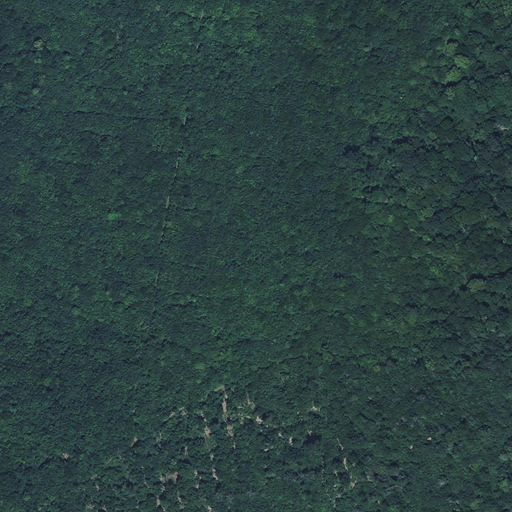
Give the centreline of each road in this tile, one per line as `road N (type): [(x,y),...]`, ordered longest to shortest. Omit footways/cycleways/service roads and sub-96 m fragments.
road 1 (track): [(511,283),(442,335),(283,360),(195,401),(137,442),(161,230),(202,0)]
road 2 (track): [(511,28),(433,171),(433,210),(472,254),(486,242),(482,216),(459,191),(463,172),(490,143),(511,146)]
road 3 (track): [(137,442),(27,511)]
